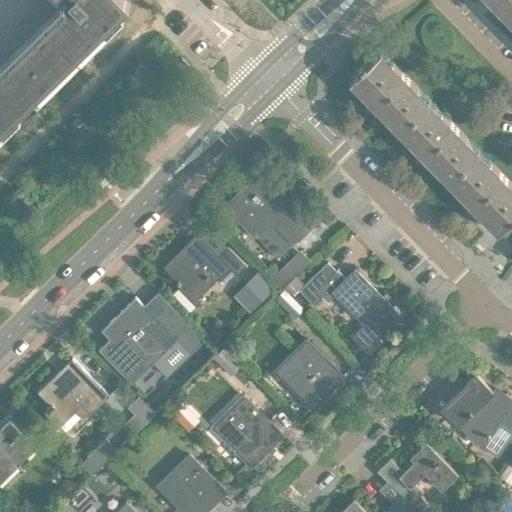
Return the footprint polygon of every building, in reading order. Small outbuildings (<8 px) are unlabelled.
[(0,130),(128,5),(129,5),(130,4),(125,0),(62,0),(62,4),(66,8),(0,71),(0,130)] [(490,0),(511,21),(511,19),(511,0),(484,0),(487,2),(488,0),(490,0)] [(399,130),(430,100),(381,49),(367,62),(365,60),(361,64),(363,66),(354,75),(351,72),(350,73),(353,76),(350,79),(372,102),(369,105),(375,111),(378,108),(399,130)] [(479,150),(430,100),(399,130),(421,152),(418,154),(424,161),(427,158),(448,180),(479,150)] [(511,183),(479,150),(448,180),(470,202),(467,205),(473,211),(476,208),(498,231),(501,228),(504,230),(505,229),(502,227),(511,218),(511,183)] [(249,184),(225,208),(226,208),(228,207),(256,235),(257,234),(277,255),(285,248),(286,248),(310,225),(312,227),(313,226),(259,170),(258,171),(264,177),(251,189),(249,186),(249,185),(249,184)] [(218,254),(198,234),(164,267),(180,284),(171,292),(190,311),(198,303),(195,299),(217,278),(223,284),(235,273),(237,275),(247,265),(227,245),(218,254)] [(298,251),(270,279),(279,289),(308,261),(298,251)] [(382,296),(379,293),(355,268),(345,278),(337,270),(339,268),(338,267),(336,270),(327,261),(298,289),(314,305),(322,297),(328,303),(336,295),(364,324),(353,335),(369,352),(382,340),(379,337),(385,331),(386,332),(390,329),(388,328),(401,315),(387,301),(385,302),(383,299),(381,297),(382,296)] [(270,288),(256,274),(247,283),(260,297),(270,288)] [(285,285),(291,291),(301,281),(295,275),(285,285)] [(275,297),(294,316),(303,308),(284,289),(275,297)] [(143,304),(135,295),(101,329),(109,337),(98,348),(132,383),(176,339),(189,353),(204,338),(158,290),(143,304)] [(273,367),(273,368),(313,408),(314,407),(312,405),(344,374),(343,373),(341,374),(339,372),(307,339),(308,338),(308,337),(276,368),(274,367),(273,367)] [(231,371),(241,362),(223,345),(213,354),(231,371)] [(109,394),(72,357),(38,390),(50,403),(46,407),(47,408),(44,411),(59,425),(60,424),(59,424),(73,410),(73,411),(82,402),(91,411),(109,394)] [(468,381),(443,406),(459,423),(460,422),(482,445),(482,444),(498,454),(504,445),(508,439),(511,438),(511,437),(511,398),(502,392),(497,399),(489,394),(492,390),(476,373),(475,374),(468,381)] [(251,465),(271,445),(283,434),(243,394),(212,425),(251,465)] [(0,480),(36,446),(9,419),(0,427),(0,480)] [(117,447),(116,448),(106,438),(81,463),(92,473),(117,448),(117,447)] [(401,494),(393,502),(402,511),(417,511),(419,511),(411,503),(423,491),(414,482),(425,471),(442,489),(458,473),(426,441),(410,456),(414,460),(403,470),(390,457),(377,470),(401,494)] [(204,459),(211,453),(204,447),(198,453),(204,459)] [(214,499),(215,500),(225,490),(189,453),(157,484),(185,511),(203,511),(211,505),(209,503),(214,499)] [(497,472),(489,463),(482,470),(491,480),(497,472)] [(402,511),(393,502),(384,511),(385,511),(367,511),(354,498),(338,511),(402,511)] [(137,511),(126,500),(125,501),(113,511),(137,511)]
